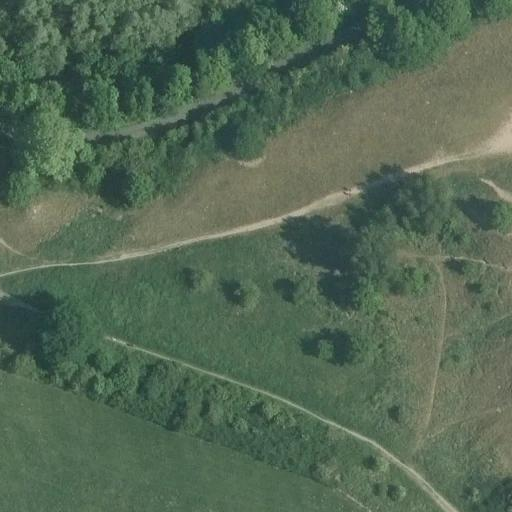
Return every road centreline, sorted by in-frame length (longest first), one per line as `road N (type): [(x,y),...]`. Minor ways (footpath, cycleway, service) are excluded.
road 1 (track): [(0,283),(122,261),(308,203),(469,149),(511,121)]
road 2 (track): [(449,511),(408,470),(331,415),(102,328)]
